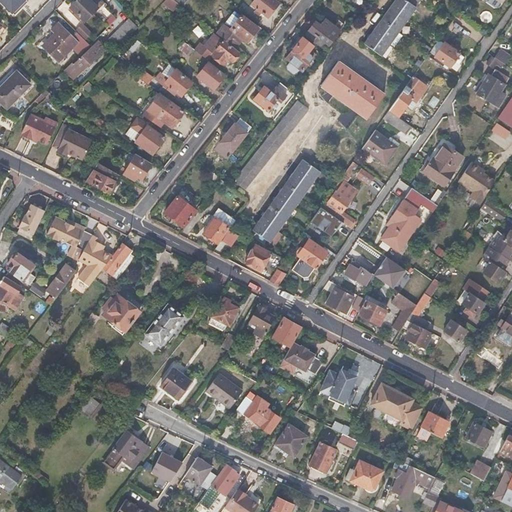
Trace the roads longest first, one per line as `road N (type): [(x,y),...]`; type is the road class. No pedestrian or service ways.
road 1 (tertiary): [(511,414),(133,220)]
road 2 (residential): [(307,0),(133,220)]
road 3 (residential): [(364,511),(148,412)]
